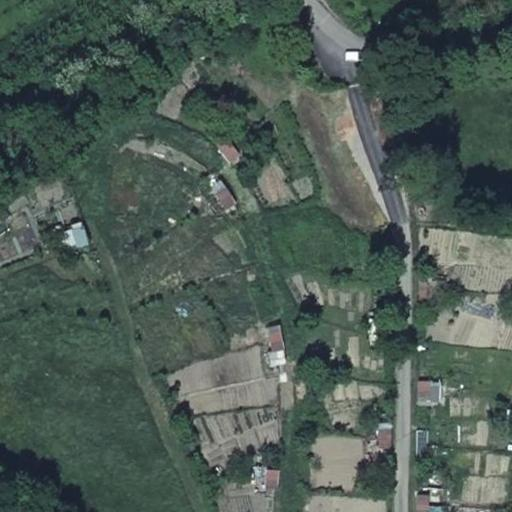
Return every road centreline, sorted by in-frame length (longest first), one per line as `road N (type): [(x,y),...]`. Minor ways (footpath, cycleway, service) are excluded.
road 1 (track): [(284,511),(297,398),(294,334),(258,225),(228,174),(166,131),(128,130),(95,151)]
road 2 (track): [(400,511),(404,267)]
road 3 (unknown): [(404,267),(391,185),(349,32)]
road 4 (residential): [(511,36),(459,52),(371,48),(307,0)]
